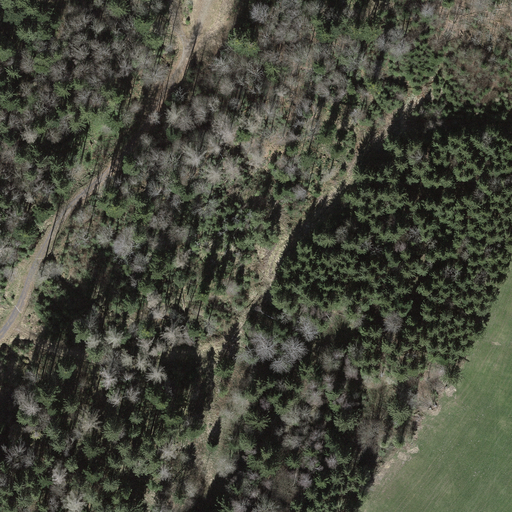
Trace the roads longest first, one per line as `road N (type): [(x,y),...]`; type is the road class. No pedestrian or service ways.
road 1 (track): [(126,511),(111,468),(111,411),(42,287),(40,261),(60,214),(48,129),(52,49),(35,0)]
road 2 (track): [(193,36),(148,123),(54,227),(0,340)]
